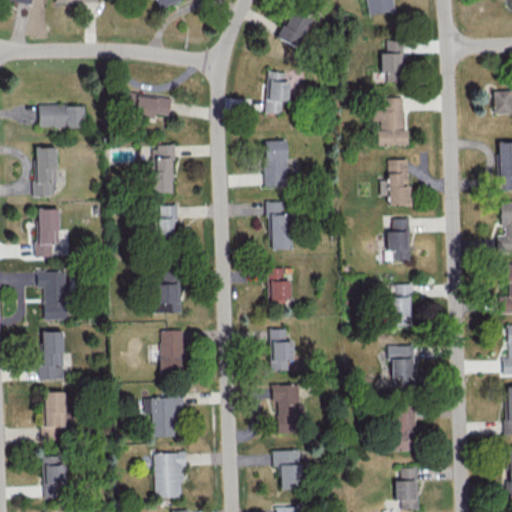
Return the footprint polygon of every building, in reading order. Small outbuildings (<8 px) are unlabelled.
[(364,0),(366,14),(395,9),(393,0),(364,0)] [(308,16),(287,9),(276,38),(297,46),(308,16)] [(378,71),(384,71),(384,80),(400,80),(400,39),(384,39),(384,52),(379,52),(378,71)] [(287,100),(287,80),(282,80),(283,70),(264,70),(263,112),(280,112),(280,100),(287,100)] [(491,112),(510,111),(511,123),(511,122),(511,87),(491,88),(491,112)] [(168,96),(127,92),(125,113),(152,116),(152,112),(167,114),(168,96)] [(403,144),(401,96),(370,97),(371,120),(375,120),(376,144),(403,144)] [(37,125),(83,126),(83,104),(37,103),(37,125)] [(261,140),(262,185),(285,184),(284,139),(261,140)] [(511,140),(495,141),(497,189),(511,189),(511,140)] [(149,191),(171,191),(171,144),(149,145),(149,191)] [(31,195),(54,194),(53,146),(33,147),(34,181),(30,181),(31,195)] [(405,158),(385,158),(386,204),(406,204),(405,158)] [(269,248),(289,248),(288,213),(282,213),(281,199),(263,200),(263,216),(268,216),(269,248)] [(511,250),(511,200),(499,201),(500,234),(494,234),(495,251),(511,250)] [(175,237),(173,204),(155,204),(157,238),(175,237)] [(56,208),(36,207),(36,241),(32,241),(32,254),(50,254),(50,243),(56,243),(56,208)] [(390,217),(390,230),(383,230),(384,259),(407,258),(407,217),(390,217)] [(511,261),(505,262),(506,295),(497,295),(497,312),(511,311),(511,261)] [(281,266),(265,267),(266,306),(287,305),(286,279),(282,279),(281,266)] [(42,318),(65,318),(64,268),(35,269),(35,286),(41,286),(42,318)] [(152,283),(152,312),(178,311),(178,282),(152,283)] [(408,282),(392,283),(393,295),(387,295),(388,324),(409,323),(408,282)] [(511,322),(505,323),(506,356),(500,356),(500,373),(511,372),(511,322)] [(283,327),(268,328),(269,370),(286,370),(286,361),(290,361),(290,340),(284,340),(283,327)] [(183,372),(182,329),(157,329),(158,372),(183,372)] [(36,364),(36,378),(61,378),(60,330),(40,330),(41,364),(36,364)] [(385,344),(385,357),(389,357),(389,387),(412,387),(411,344),(385,344)] [(275,400),(275,431),(300,431),(300,403),(296,403),(296,383),(269,383),(269,400),(275,400)] [(511,384),(504,385),(505,417),(501,417),(501,433),(511,433),(511,384)] [(43,425),(39,425),(39,439),(71,439),(70,404),(63,404),(63,390),(42,390),(43,425)] [(149,413),(150,436),(178,435),(177,395),(141,396),(141,413),(149,413)] [(413,404),(387,404),(388,449),(414,449),(413,404)] [(511,446),(506,446),(507,481),(503,481),(504,495),(511,494),(511,446)] [(278,465),(278,488),(299,488),(298,448),(270,449),(270,465),(278,465)] [(151,452),(152,496),(181,495),(180,451),(151,452)] [(42,496),(64,495),(63,464),(42,464),(42,496)] [(398,508),(416,508),(415,466),(398,467),(398,479),(393,479),(393,499),(398,499),(398,508)]
